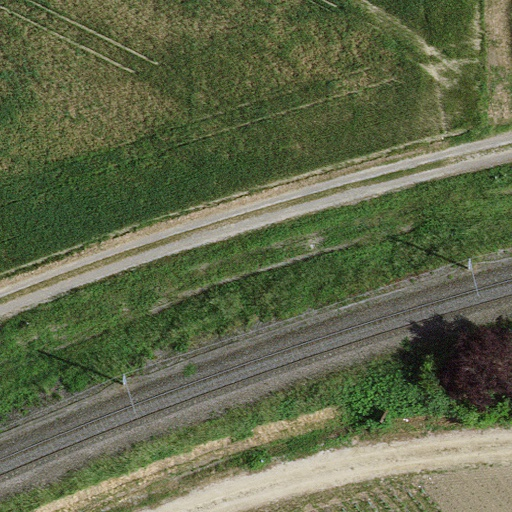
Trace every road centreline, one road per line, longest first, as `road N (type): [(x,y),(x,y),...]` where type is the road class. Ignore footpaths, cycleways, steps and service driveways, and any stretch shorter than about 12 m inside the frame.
road 1 (track): [(511,161),(194,240),(0,312)]
road 2 (track): [(186,511),(386,461),(511,446)]
